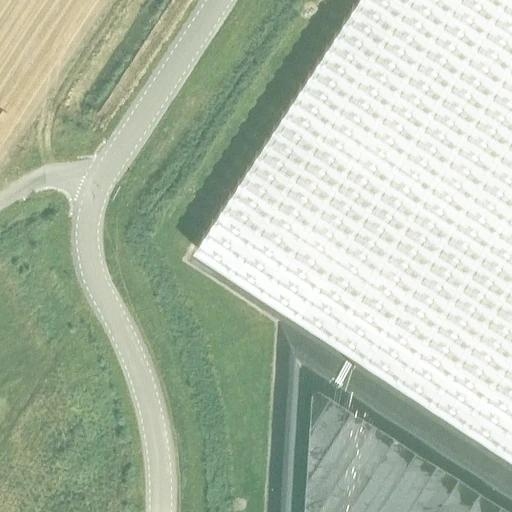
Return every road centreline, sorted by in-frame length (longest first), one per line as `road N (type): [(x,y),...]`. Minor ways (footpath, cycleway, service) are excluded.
road 1 (unclassified): [(160,511),(148,400),(86,242),(98,182)]
road 2 (unclassified): [(98,182),(220,0)]
